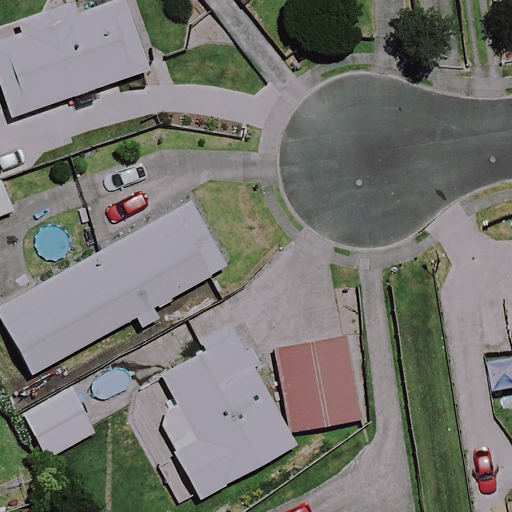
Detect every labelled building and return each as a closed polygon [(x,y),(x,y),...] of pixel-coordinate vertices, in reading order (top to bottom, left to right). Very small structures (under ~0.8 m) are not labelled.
[(144,73),(119,1),(73,16),(69,5),(13,24),(16,35),(0,40),(0,110),(3,120),(144,73)] [(0,215),(9,212),(0,191),(0,215)] [(0,329),(26,377),(129,319),(135,329),(158,317),(152,306),(222,267),(186,204),(0,309),(0,329)] [(292,448),(261,389),(235,338),(159,377),(175,408),(154,419),(195,498),(292,448)] [(274,350),(288,432),(355,421),(341,339),(274,350)] [(88,436),(64,390),(17,414),(41,460),(88,436)]
